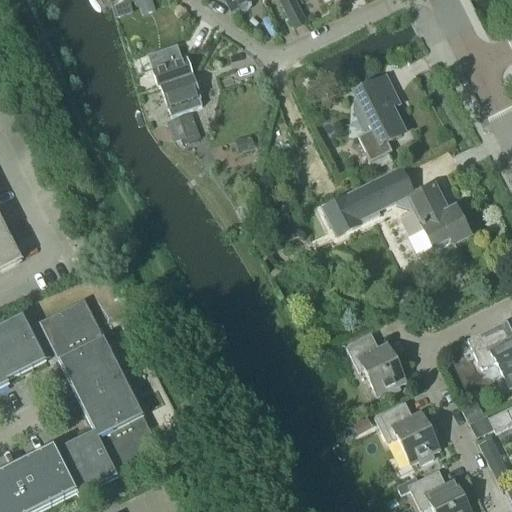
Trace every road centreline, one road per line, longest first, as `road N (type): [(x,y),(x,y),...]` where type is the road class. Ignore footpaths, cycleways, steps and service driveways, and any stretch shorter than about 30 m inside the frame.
road 1 (residential): [(493,511),(423,364),(436,341),(511,301)]
road 2 (residential): [(406,0),(295,49),(268,50),(187,0)]
